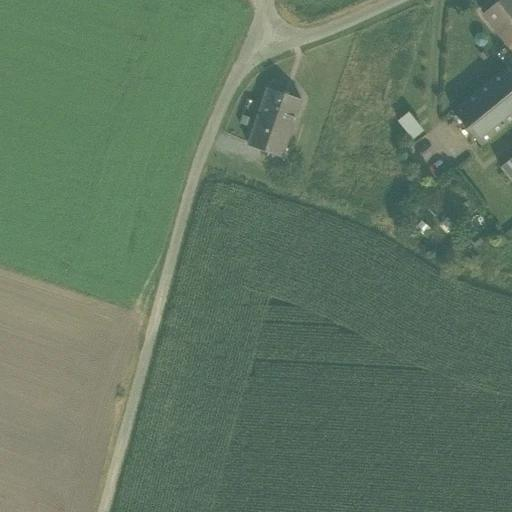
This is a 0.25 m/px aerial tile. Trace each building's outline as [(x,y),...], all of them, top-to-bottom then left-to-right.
[(507,47),(511,53),(511,0),(502,0),(482,17),(507,47)] [(511,64),(511,53),(507,47),(496,56),(506,69),(511,64)] [(511,64),(506,69),(453,112),(480,146),(511,119),(511,64)] [(300,101),(267,90),(254,126),(288,138),(300,101)] [(422,132),(407,114),(397,121),(412,140),(422,132)] [(288,138),(254,126),(247,147),(281,158),(288,138)] [(511,155),(497,168),(511,187),(511,155)]
